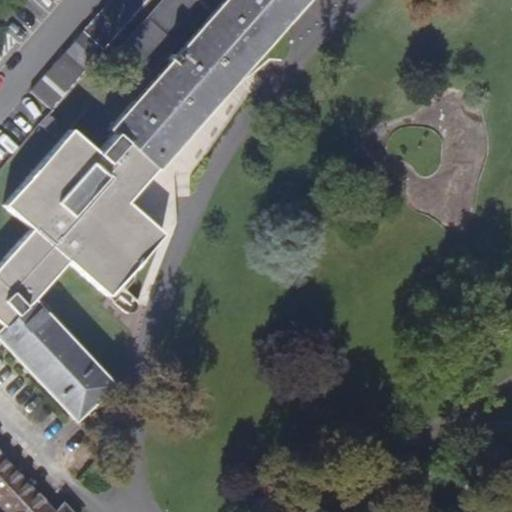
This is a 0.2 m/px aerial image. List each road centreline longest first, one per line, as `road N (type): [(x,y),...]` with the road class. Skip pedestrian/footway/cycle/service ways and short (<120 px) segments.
road 1 (residential): [(153,505),(145,452),(153,377),(189,260),(251,135),(346,33),(389,0)]
road 2 (residential): [(511,379),(452,423),(267,511)]
road 3 (residential): [(87,0),(0,99)]
